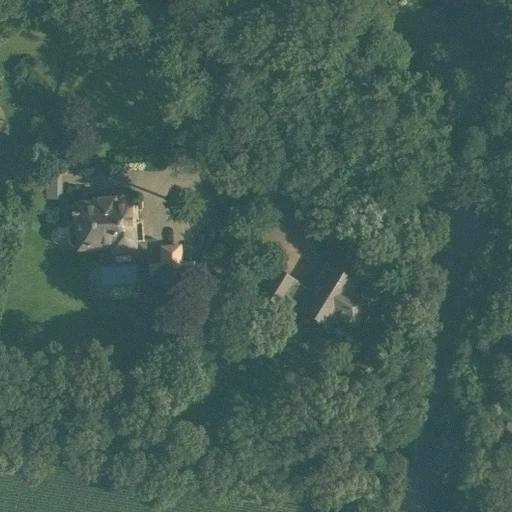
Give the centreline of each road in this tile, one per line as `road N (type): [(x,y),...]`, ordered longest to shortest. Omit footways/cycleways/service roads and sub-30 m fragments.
road 1 (unclassified): [(477,203),(109,0)]
road 2 (unclassified): [(413,511),(456,250),(477,203)]
